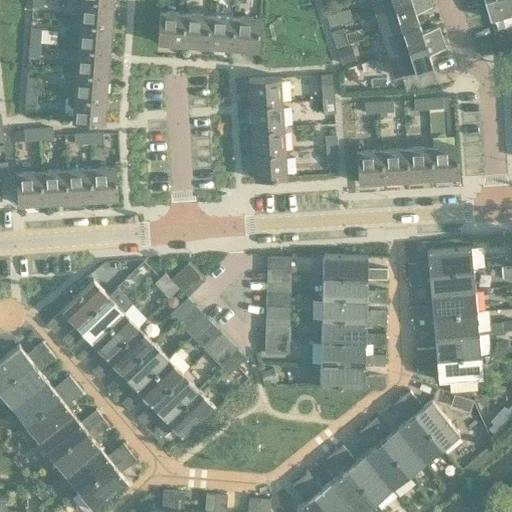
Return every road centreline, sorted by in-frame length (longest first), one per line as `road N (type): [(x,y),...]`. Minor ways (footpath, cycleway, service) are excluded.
road 1 (tertiary): [(183,230),(497,212)]
road 2 (residential): [(497,212),(492,107),(446,0)]
road 3 (tertiary): [(0,243),(183,230)]
road 4 (residential): [(183,230),(173,79)]
